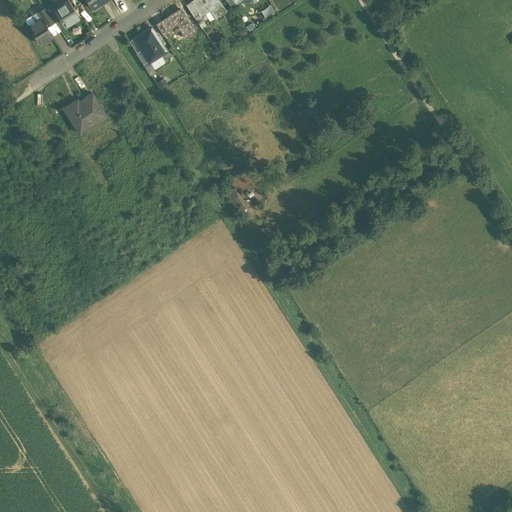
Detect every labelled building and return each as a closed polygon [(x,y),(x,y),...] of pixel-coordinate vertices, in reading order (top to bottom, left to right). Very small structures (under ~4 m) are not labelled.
[(68,0),(66,0),(54,8),(65,25),(79,16),(68,0)] [(193,0),(191,2),(198,12),(197,13),(198,13),(199,16),(210,9),(216,18),(226,12),(218,0),(193,0)] [(198,12),(191,2),(186,5),(193,16),(197,13),(198,12)] [(55,22),(45,7),(37,12),(41,19),(42,18),(47,27),(55,22)] [(179,9),(161,21),(168,33),(169,36),(180,29),(186,38),(195,32),(187,18),(185,19),(179,9)] [(197,13),(193,16),(201,28),(205,25),(199,16),(198,13),(197,13)] [(41,19),(29,26),(40,44),(53,36),(47,27),(42,18),(41,19)] [(168,33),(161,21),(156,24),(163,36),(168,33)] [(151,28),(134,39),(141,50),(149,62),(150,62),(160,55),(166,52),(151,28)] [(141,50),(134,39),(129,42),(137,53),(141,50)] [(160,55),(150,62),(154,69),(164,62),(160,55)] [(92,93),(74,105),(73,102),(63,108),(80,133),(87,129),(85,126),(95,120),(97,122),(107,116),(92,93)] [(237,193),(230,198),(241,216),(249,211),(237,193)]
